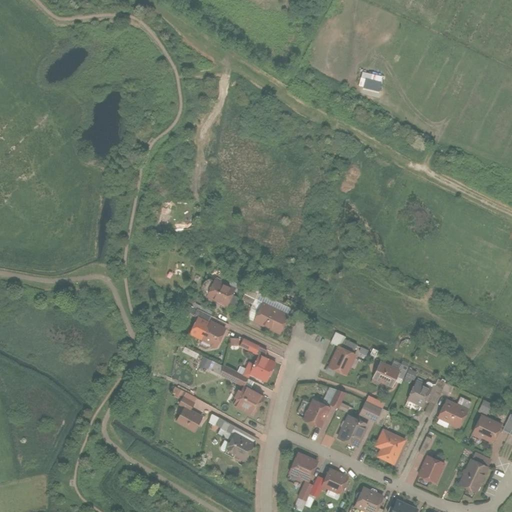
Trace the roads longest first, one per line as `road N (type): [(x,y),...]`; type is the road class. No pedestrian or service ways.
road 1 (track): [(135,0),(296,115),(511,222)]
road 2 (residential): [(273,424),(452,505),(492,508),(511,484)]
